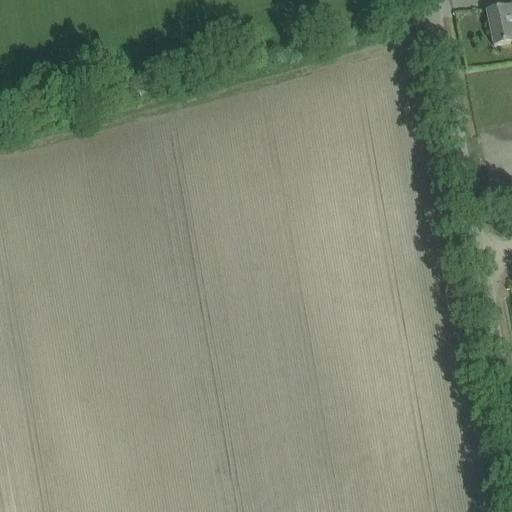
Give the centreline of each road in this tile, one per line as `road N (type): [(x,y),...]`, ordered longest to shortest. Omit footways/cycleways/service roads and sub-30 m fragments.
road 1 (unknown): [(438,39),(0,144)]
road 2 (unclassified): [(511,426),(430,0)]
